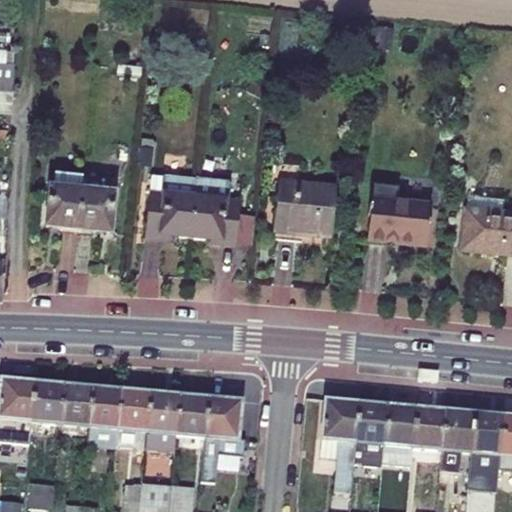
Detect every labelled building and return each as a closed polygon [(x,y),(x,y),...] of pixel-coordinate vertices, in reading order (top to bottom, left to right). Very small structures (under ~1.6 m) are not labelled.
[(377,28),(375,49),(385,50),(388,29),(377,28)] [(15,52),(0,52),(0,63),(14,65),(14,60),(15,52)] [(0,92),(1,93),(13,93),(14,65),(0,63),(0,92)] [(256,85),(251,94),(262,99),(267,90),(256,85)] [(141,140),(139,163),(151,164),(153,142),(141,140)] [(9,159),(2,150),(0,152),(0,161),(2,164),(9,159)] [(83,176),(55,173),(53,188),(49,188),(45,227),(77,231),(83,176)] [(77,231),(111,234),(111,232),(114,203),(117,179),(83,176),(77,231)] [(197,181),(163,177),(151,176),(148,194),(143,239),(160,241),(166,242),(167,238),(190,240),(197,181)] [(240,204),(229,202),(231,185),(197,181),(190,240),(213,243),(213,246),(236,248),(239,219),(240,204)] [(274,232),(299,234),(332,238),(337,186),(279,181),(274,232)] [(371,200),(398,203),(399,188),(373,185),(371,200)] [(511,215),(502,214),(503,202),(467,199),(462,251),(511,256),(511,255),(511,215)] [(429,248),(432,207),(398,203),(371,200),(367,241),(391,244),(429,248)] [(111,232),(126,233),(129,204),(114,203),(111,232)] [(236,248),(249,250),(253,220),(239,219),(236,248)] [(0,442),(29,445),(31,423),(35,383),(0,379),(0,442)] [(35,383),(31,423),(60,426),(64,386),(35,383)] [(92,389),(64,386),(60,426),(89,429),(92,389)] [(89,429),(87,445),(116,448),(121,392),(92,389),(89,429)] [(150,394),(121,392),(116,448),(145,451),(150,394)] [(145,451),(174,453),(175,437),(179,397),(150,394),(145,451)] [(203,440),(207,399),(179,397),(175,437),(203,440)] [(241,403),(207,399),(203,440),(200,482),(200,483),(214,484),(216,456),(242,458),(243,443),(237,442),(241,403)] [(336,494),(351,496),(353,465),(359,404),(325,401),(321,442),(322,442),(321,459),(339,460),(336,494)] [(382,465),(388,407),(359,404),(353,465),(382,468),(382,465)] [(388,407),(382,465),(412,468),(413,450),(417,410),(388,407)] [(442,453),(446,412),(417,410),(413,450),(442,453)] [(471,456),(475,415),(446,412),(442,453),(440,472),(459,474),(461,454),(471,456)] [(505,417),(475,415),(471,456),(501,459),(505,417)] [(511,418),(505,417),(501,459),(499,473),(511,474),(511,418)] [(34,444),(31,475),(54,477),(57,447),(34,444)] [(139,511),(168,511),(171,488),(142,485),(142,489),(139,511)] [(476,511),(477,508),(483,508),(484,487),(469,485),(465,511),(476,511)] [(31,487),(28,511),(34,511),(51,511),(54,489),(31,487)] [(123,511),(139,511),(142,489),(125,488),(123,511)] [(190,511),(193,490),(171,488),(168,511),(190,511)]
